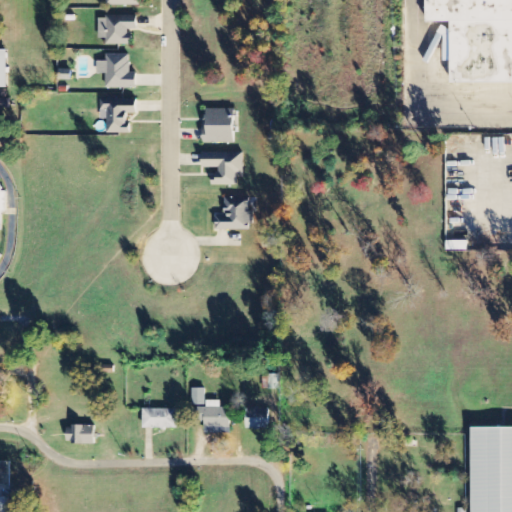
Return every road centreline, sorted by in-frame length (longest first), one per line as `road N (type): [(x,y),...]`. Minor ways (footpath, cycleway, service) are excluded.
road 1 (residential): [(277,480),(260,467),(67,463),(23,433),(0,431)]
road 2 (residential): [(169,0),(168,262)]
